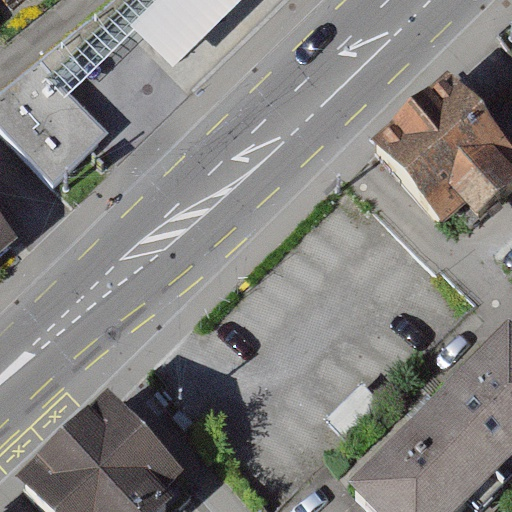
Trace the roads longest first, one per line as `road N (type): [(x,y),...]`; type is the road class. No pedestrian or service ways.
road 1 (primary): [(96,294),(181,261),(462,0)]
road 2 (primary): [(388,0),(135,226),(96,294)]
road 3 (residential): [(111,0),(0,88)]
road 4 (primary): [(96,294),(0,382)]
